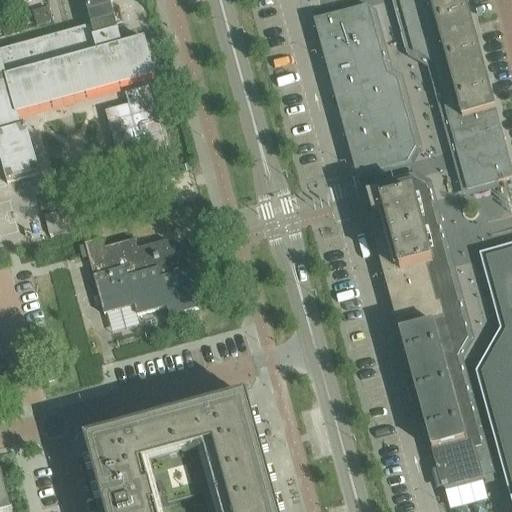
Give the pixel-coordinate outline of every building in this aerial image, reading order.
[(109,0),(84,0),(87,9),(95,39),(119,33),(110,2),(109,0)] [(398,0),(411,44),(413,52),(414,57),(415,57),(428,64),(433,67),(468,194),(505,184),(511,181),(511,173),(464,0),(398,0)] [(315,24),(326,63),(379,48),(374,30),(369,9),(315,24)] [(47,11),(34,15),(38,28),(51,24),(47,11)] [(0,58),(2,67),(0,67),(0,159),(8,186),(40,177),(26,127),(20,128),(18,119),(156,81),(145,43),(122,49),(118,34),(94,41),(91,29),(0,54),(0,58)] [(379,48),(326,63),(331,82),(385,68),(379,48)] [(385,68),(331,82),(341,121),(403,104),(398,84),(388,78),(385,68)] [(129,108),(106,114),(125,184),(172,171),(149,90),(126,96),(129,108)] [(403,104),(341,121),(358,180),(407,166),(416,151),(403,104)] [(366,212),(401,336),(443,491),(483,480),(475,452),(482,450),(457,362),(469,342),(468,338),(467,338),(427,190),(412,182),(395,186),(367,194),(371,210),(366,212)] [(60,214),(45,218),(50,238),(65,234),(60,214)] [(85,247),(88,259),(104,318),(135,310),(137,319),(168,311),(170,320),(202,311),(185,249),(171,253),(168,244),(138,252),(136,243),(106,251),(103,242),(85,247)] [(506,333),(481,376),(511,487),(511,253),(486,261),(506,333)] [(278,511),(271,487),(265,489),(259,466),(265,464),(256,429),(249,431),(246,420),(253,419),(247,400),(184,417),(185,422),(179,424),(178,419),(85,444),(104,511),(278,511)] [(11,511),(3,478),(0,478),(0,511),(11,511)]
